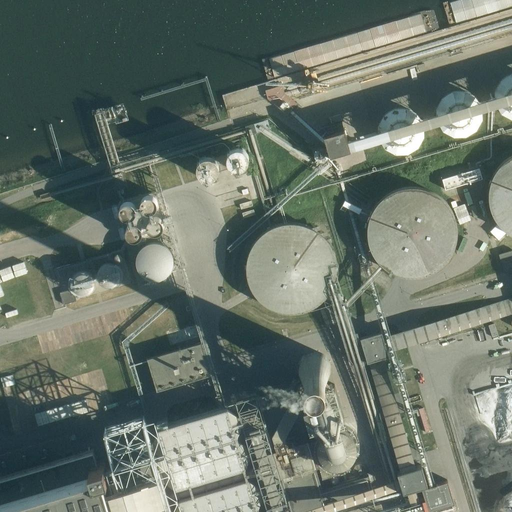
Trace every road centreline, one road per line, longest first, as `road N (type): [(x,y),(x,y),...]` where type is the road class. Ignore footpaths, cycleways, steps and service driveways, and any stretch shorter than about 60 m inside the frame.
road 1 (unknown): [(225,367),(29,431),(0,430)]
road 2 (unknown): [(335,334),(385,511)]
